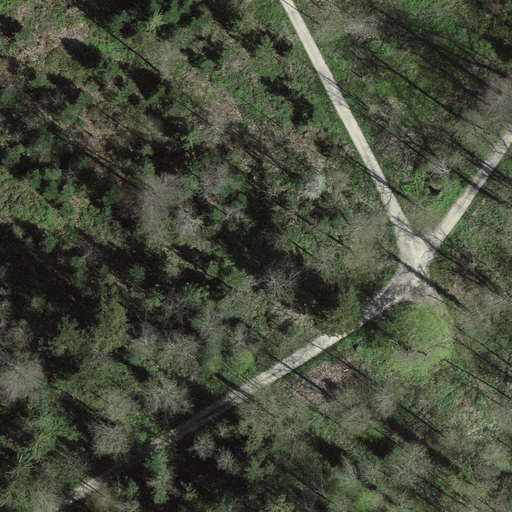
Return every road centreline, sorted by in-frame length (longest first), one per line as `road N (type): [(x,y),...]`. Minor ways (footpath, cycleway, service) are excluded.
road 1 (track): [(419,266),(386,300),(50,511)]
road 2 (track): [(419,266),(288,0)]
road 3 (track): [(419,266),(511,445)]
road 4 (track): [(511,131),(419,266)]
